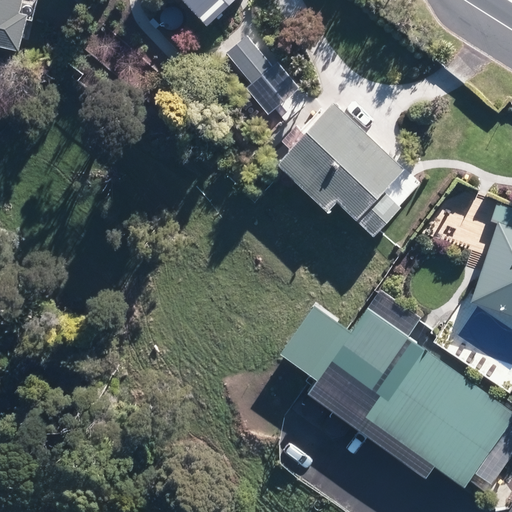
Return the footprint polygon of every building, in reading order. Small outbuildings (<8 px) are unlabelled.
[(0,0),(0,48),(15,53),(24,17),(33,20),(37,0),(0,0)] [(185,0),(205,22),(228,0),(185,0)] [(248,36),(229,50),(254,84),(248,88),(268,115),(299,91),(276,61),(270,66),(248,36)] [(334,102),(273,164),(323,212),(332,203),(370,239),(401,207),(384,191),(404,170),(334,102)] [(511,250),(509,260),(493,254),(477,300),(511,311),(511,250)] [(374,284),(298,389),(423,479),(432,466),(462,487),(467,479),(485,492),(511,453),(511,422),(510,421),(511,417),(511,410),(408,336),(422,318),(374,284)]
